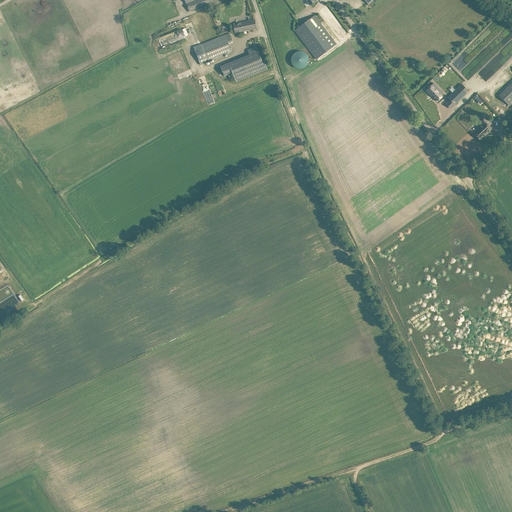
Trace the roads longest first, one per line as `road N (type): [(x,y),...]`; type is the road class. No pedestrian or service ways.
road 1 (residential): [(277,73),(335,218),(438,428)]
road 2 (unclassified): [(466,183),(332,0)]
road 3 (track): [(352,470),(224,511)]
